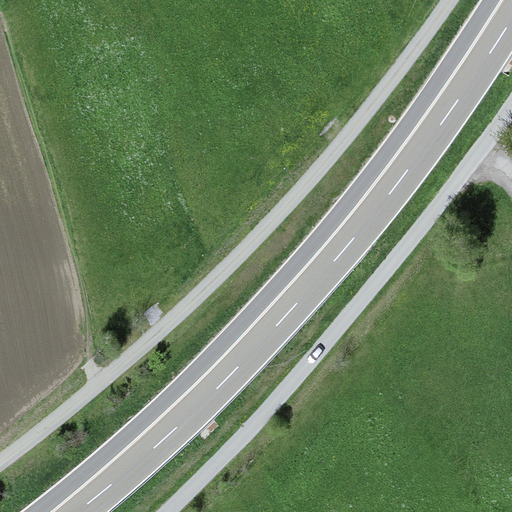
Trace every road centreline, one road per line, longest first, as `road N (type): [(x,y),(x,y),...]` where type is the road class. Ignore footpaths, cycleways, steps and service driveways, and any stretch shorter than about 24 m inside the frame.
road 1 (primary): [(63,511),(224,367),(342,237),(511,0)]
road 2 (unclassified): [(0,461),(84,397),(254,238),(347,135),(449,0)]
road 3 (unclassified): [(166,511),(330,336),(511,105)]
